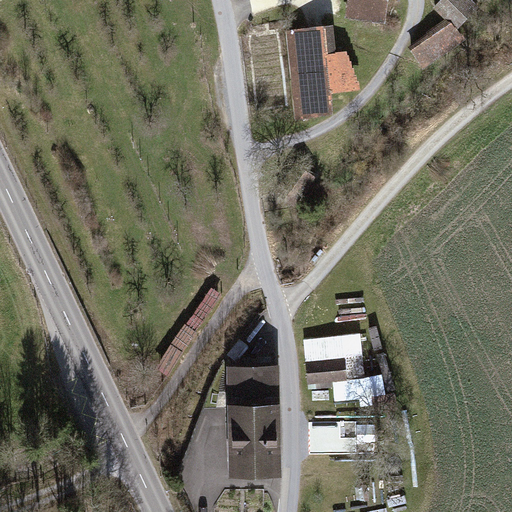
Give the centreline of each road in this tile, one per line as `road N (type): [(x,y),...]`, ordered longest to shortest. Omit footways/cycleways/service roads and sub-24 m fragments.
road 1 (tertiary): [(157,511),(0,173)]
road 2 (track): [(511,78),(441,132),(306,286),(277,302)]
road 3 (track): [(277,302),(243,152),(222,0)]
road 4 (track): [(243,152),(301,137),(376,89),(417,15),(417,0)]
road 5 (track): [(287,511),(289,364),(277,302)]
road 6 (track): [(0,509),(128,449)]
